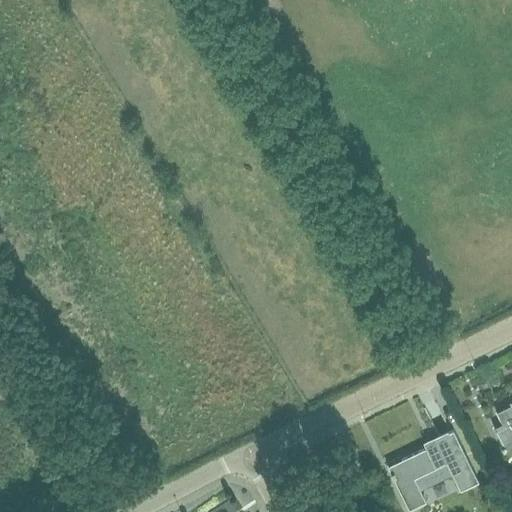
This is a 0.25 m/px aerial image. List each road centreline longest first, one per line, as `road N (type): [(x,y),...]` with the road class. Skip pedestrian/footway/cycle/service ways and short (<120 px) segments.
road 1 (unclassified): [(253,453),(511,329)]
road 2 (unclassified): [(135,511),(253,453)]
